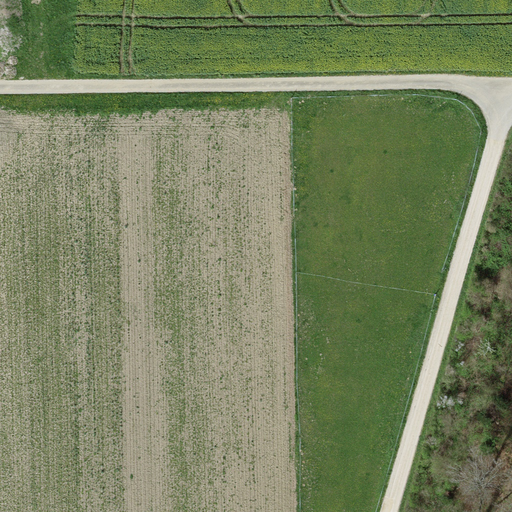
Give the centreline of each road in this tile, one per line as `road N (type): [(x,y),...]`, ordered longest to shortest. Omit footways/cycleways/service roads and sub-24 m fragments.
road 1 (track): [(0,91),(511,86)]
road 2 (track): [(380,511),(506,86)]
